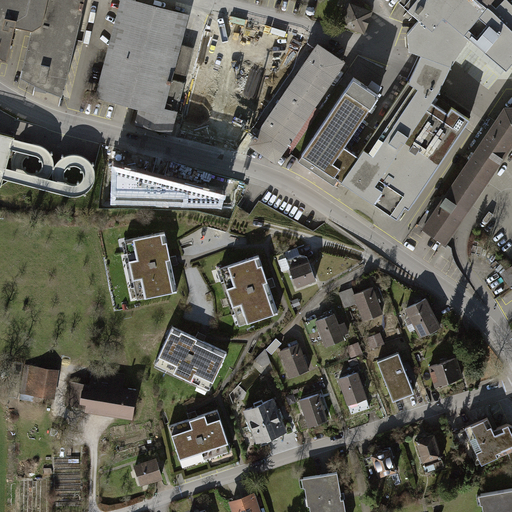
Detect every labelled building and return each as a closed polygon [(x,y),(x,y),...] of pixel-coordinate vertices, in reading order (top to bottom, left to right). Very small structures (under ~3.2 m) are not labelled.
[(15,25),(31,29),(43,21),(47,0),(0,0),(0,56),(1,58),(3,58),(6,59),(15,25)] [(47,0),(43,21),(31,29),(20,77),(62,96),(83,0),(47,0)] [(129,0),(124,0),(99,95),(139,105),(134,123),(169,133),(191,50),(177,46),(185,15),(129,0)] [(408,50),(420,53),(412,64),(356,154),(339,179),(354,190),(398,220),(470,111),(437,90),(443,78),(449,63),(465,39),(505,68),(511,60),(511,0),(398,0),(398,1),(418,20),(408,50)] [(348,0),(342,23),(367,29),(374,0),(373,0),(348,0)] [(321,44),(253,139),(278,157),(346,62),(321,44)] [(352,77),(296,160),(333,184),(338,178),(339,179),(356,154),(344,146),(378,94),(352,77)] [(511,108),(505,108),(424,229),(444,243),(511,142),(511,108)] [(15,132),(0,128),(0,183),(0,184),(3,173),(11,144),(15,132)] [(222,194),(115,166),(114,200),(221,203),(222,194)] [(165,231),(125,240),(137,299),(177,291),(165,231)] [(300,254),(287,259),(297,286),(316,279),(307,256),(300,254)] [(220,268),(239,325),(278,312),(259,255),(220,268)] [(352,287),(339,292),(345,307),(357,302),(364,320),(382,313),(378,302),(381,301),(377,291),(374,292),(372,287),(354,293),(352,287)] [(407,308),(414,321),(432,312),(425,298),(407,308)] [(325,317),(305,325),(312,344),(323,339),(326,345),(344,338),(342,335),(348,332),(342,318),(336,320),(334,314),(333,314),(332,310),(324,313),(325,317)] [(414,321),(421,335),(439,326),(432,312),(414,321)] [(227,352),(172,326),(155,363),(209,389),(227,352)] [(383,332),(370,335),(372,346),(385,342),(383,332)] [(278,337),(267,346),(272,352),(283,343),(278,337)] [(362,340),(352,340),(352,353),(362,352),(362,340)] [(298,343),(280,350),(291,376),(309,369),(298,343)] [(398,351),(377,360),(390,392),(411,383),(398,351)] [(456,357),(429,366),(435,385),(462,376),(456,357)] [(59,371),(31,366),(26,393),(55,398),(59,371)] [(91,385),(72,382),(68,406),(85,409),(84,412),(134,420),(139,390),(123,387),(125,374),(94,369),(91,385)] [(357,372),(339,378),(352,413),(370,407),(357,372)] [(318,393),(300,399),(309,426),(327,420),(318,393)] [(254,406),(245,409),(249,420),(246,421),(250,431),(253,430),(257,441),(266,437),(267,440),(278,436),(277,433),(285,430),(273,398),(263,402),(262,399),(253,403),(254,406)] [(218,409),(169,425),(182,465),(231,449),(218,409)] [(511,424),(508,423),(494,429),(488,416),(452,433),(465,461),(478,455),(482,463),(507,451),(511,459),(511,458),(511,424)] [(434,435),(417,440),(425,465),(442,459),(434,435)] [(389,449),(361,459),(368,482),(389,475),(388,472),(396,469),(389,449)] [(157,457),(133,465),(140,485),(163,477),(157,457)] [(346,511),(344,498),(342,498),(337,471),(303,477),(308,504),(309,504),(310,511),(346,511)] [(511,511),(511,487),(480,493),(483,511),(511,511)] [(232,501),(235,511),(258,511),(253,494),(232,501)]
